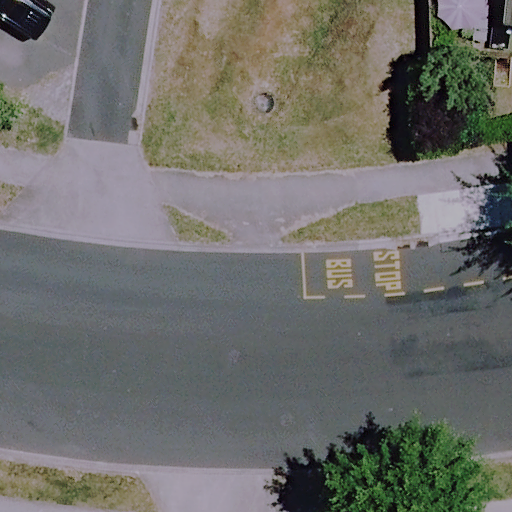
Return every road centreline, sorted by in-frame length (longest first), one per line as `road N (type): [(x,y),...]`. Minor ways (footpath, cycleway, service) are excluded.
road 1 (tertiary): [(46,347),(387,363),(511,346)]
road 2 (residential): [(46,347),(127,0)]
